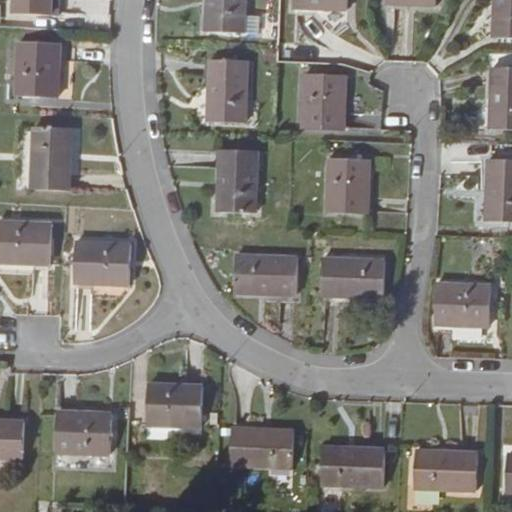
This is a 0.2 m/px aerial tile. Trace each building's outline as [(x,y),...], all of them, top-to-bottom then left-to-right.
[(13,0),(13,14),(50,16),(50,0),(13,0)] [(206,0),(206,33),(258,33),(259,17),(244,16),(244,0),(206,0)] [(347,0),(292,0),(292,8),(347,9),(347,0)] [(511,0),(494,0),(493,38),(511,38),(511,0)] [(16,97),(57,99),(60,44),(19,42),(16,97)] [(209,60),(207,122),(245,123),(247,61),(209,60)] [(511,69),(491,69),(490,130),(511,130),(511,69)] [(345,76),(304,75),(302,129),(343,130),(345,76)] [(71,130),(34,128),(31,189),(69,191),(71,130)] [(220,150),(217,212),(254,214),(257,152),(220,150)] [(328,160),(326,214),(367,215),(369,161),(328,160)] [(511,160),(488,160),(487,222),(511,223),(511,160)] [(0,262),(50,265),(52,225),(0,222),(0,262)] [(75,242),(73,283),(129,285),(131,245),(75,242)] [(233,293),(296,295),(297,258),(235,256),(233,293)] [(384,298),(385,261),(322,259),(321,296),(384,298)] [(434,325),(489,327),(491,287),(436,284),(434,325)] [(148,385),(146,425),(201,427),(203,386),(148,385)] [(110,454),(112,414),(57,412),(55,452),(110,454)] [(0,421),(0,457),(23,459),(24,422),(0,421)] [(292,468),(294,431),(231,429),(229,466),(292,468)] [(385,450),(322,448),(321,485),(383,487),(385,450)] [(415,452),(414,488),(476,491),(478,454),(415,452)]
